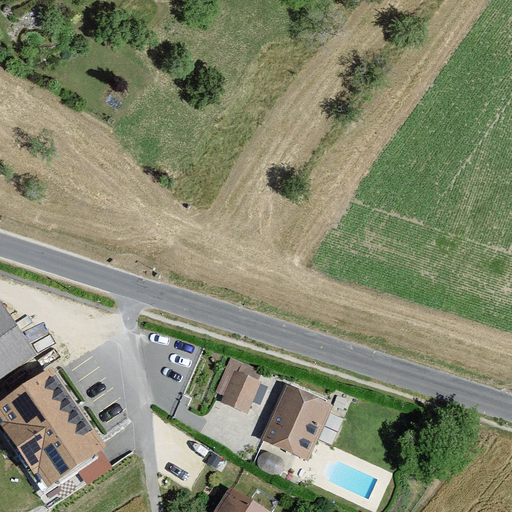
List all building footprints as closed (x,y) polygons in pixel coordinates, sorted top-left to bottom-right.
[(0,385),(39,359),(0,302),(0,385)] [(216,403),(249,416),(266,377),(232,363),(216,403)] [(122,470),(60,381),(5,419),(67,508),(122,470)] [(263,444),(311,463),(333,407),(286,388),(263,444)] [(266,511),(232,492),(220,511),(266,511)]
